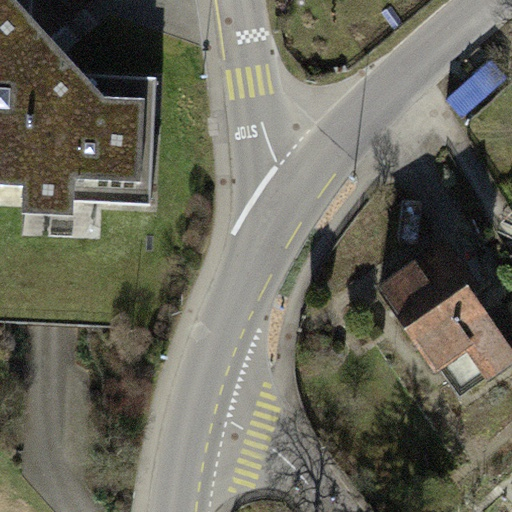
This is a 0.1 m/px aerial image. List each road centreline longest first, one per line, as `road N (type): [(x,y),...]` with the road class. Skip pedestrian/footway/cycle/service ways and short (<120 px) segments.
road 1 (unclassified): [(489,0),(289,192)]
road 2 (tertiary): [(289,192),(235,298),(197,411)]
road 3 (tertiary): [(232,0),(289,192)]
road 4 (residential): [(197,411),(258,439),(317,511)]
